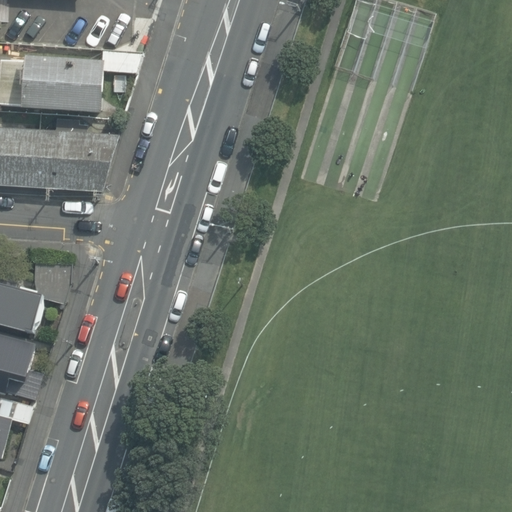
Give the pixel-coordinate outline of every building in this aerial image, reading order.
[(0,0),(0,14),(1,0),(79,0),(83,0),(82,0),(0,0)] [(24,111),(103,116),(107,64),(27,59),(27,62),(2,60),(0,84),(0,105),(24,107),(24,111)] [(0,187),(104,194),(121,137),(90,135),(90,127),(57,124),(57,134),(0,130),(0,187)] [(47,296),(46,301),(66,305),(73,286),(74,266),(37,264),(35,280),(38,293),(47,296)] [(0,327),(36,337),(46,301),(47,296),(38,293),(0,282),(0,327)] [(9,393),(38,401),(45,375),(31,371),(38,347),(0,336),(0,393),(9,396),(9,393)] [(0,459),(1,460),(13,422),(29,427),(34,410),(1,400),(0,403),(0,459)]
